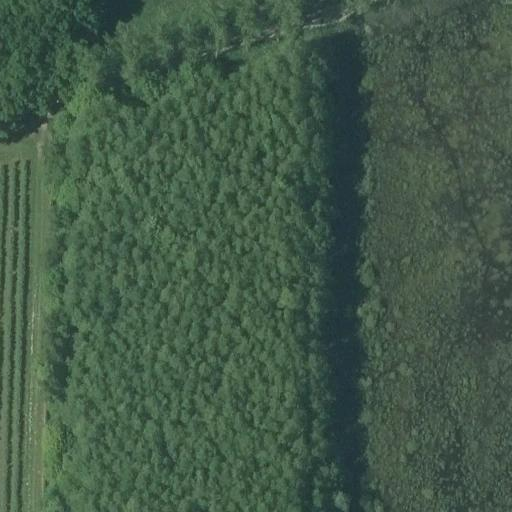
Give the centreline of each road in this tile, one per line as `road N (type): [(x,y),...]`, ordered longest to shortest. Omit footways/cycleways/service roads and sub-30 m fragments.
road 1 (track): [(45,103),(31,511)]
road 2 (track): [(45,103),(375,0)]
